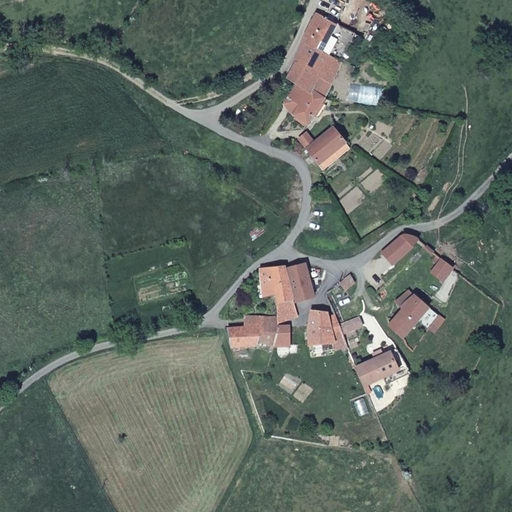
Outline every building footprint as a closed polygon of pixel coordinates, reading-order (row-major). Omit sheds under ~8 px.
[(324,74),(332,57),(323,51),(336,24),(321,16),(322,15),(318,10),(304,36),(308,41),(289,80),(296,84),(303,87),(325,97),(334,79),(324,74)] [(342,59),(355,34),(343,28),(339,35),(345,38),(336,55),(342,59)] [(334,79),(342,63),(332,57),(324,74),(334,79)] [(297,99),(303,87),(296,84),(290,96),(297,99)] [(308,121),(325,97),(303,87),(297,99),(291,111),(308,121)] [(321,166),(349,145),(331,126),(314,141),(307,148),(321,166)] [(307,148),(314,141),(307,132),(299,138),(307,148)] [(324,172),(352,149),(349,145),(321,166),(324,172)] [(388,271),(417,240),(414,237),(406,236),(386,252),(378,261),(388,271)] [(458,272),(441,259),(434,268),(444,277),(451,282),(458,272)] [(317,295),(306,263),(286,269),(296,299),(297,302),(317,295)] [(296,299),(286,269),(256,270),(256,271),(256,280),(259,280),(260,289),(252,292),(255,300),(263,297),(274,296),(276,302),(276,306),(296,299)] [(446,289),(451,282),(444,277),(439,284),(446,289)] [(402,342),(429,306),(418,297),(391,332),(402,342)] [(297,302),(296,299),(276,306),(278,324),(296,319),(293,311),(299,308),(297,302)] [(336,343),(331,324),(329,317),(313,315),(309,329),(313,348),(316,359),(324,357),(321,347),(334,344),(336,351),(349,348),(346,341),(336,343)] [(358,324),(355,316),(338,323),(342,332),(358,324)] [(346,341),(342,332),(338,323),(331,324),(336,343),(346,341)] [(254,344),(253,327),(225,329),(226,335),(230,348),(254,346),(254,344)] [(273,344),(273,327),(253,327),(254,344),(273,344)] [(291,345),(290,327),(273,327),(273,344),(291,345)] [(383,378),(387,385),(410,375),(408,371),(397,375),(396,372),(399,371),(391,353),(383,356),(381,351),(374,354),(376,359),(357,366),(365,386),(383,378)]
